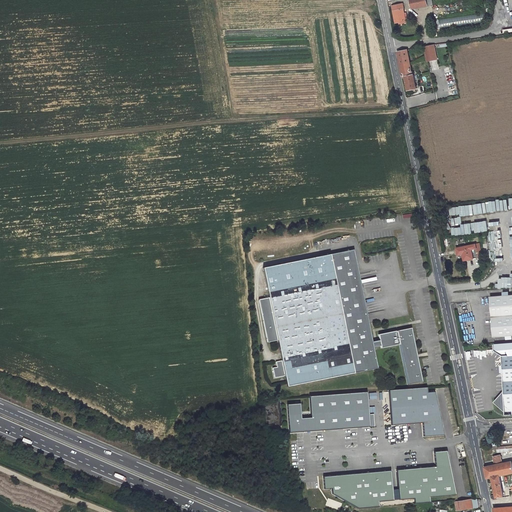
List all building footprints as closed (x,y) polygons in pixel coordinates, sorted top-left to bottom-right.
[(432,0),(410,0),(412,8),(433,4),(432,0)] [(442,14),(472,11),(472,2),(441,6),(442,14)] [(406,20),(402,4),(392,6),(396,23),(406,20)] [(440,19),(441,28),(485,23),(483,14),(440,19)] [(424,46),(427,62),(437,60),(434,44),(424,46)] [(413,75),(407,50),(398,52),(403,76),(405,76),(408,90),(417,88),(414,74),(413,75)] [(465,217),(465,207),(450,207),(450,217),(465,217)] [(489,233),(489,222),(452,225),(452,236),(489,233)] [(478,257),(475,244),(457,248),(458,255),(463,254),(464,260),(478,257)] [(372,340),(353,249),(262,268),(269,297),(258,299),(267,342),(277,340),(282,360),(276,361),(277,367),(272,368),(275,378),(285,376),(287,386),(378,368),(373,346),(381,345),(381,347),(399,344),(399,343),(408,383),(422,380),(417,356),(418,356),(417,353),(411,326),(396,329),(396,330),(378,333),(379,339),(372,340)] [(502,279),(502,288),(511,287),(511,281),(511,278),(502,279)] [(511,334),(511,294),(490,296),(493,336),(511,334)] [(511,356),(503,357),(505,391),(495,402),(506,412),(506,415),(511,414),(511,356)] [(426,389),(389,391),(391,425),(422,423),(423,437),(440,436),(437,393),(426,393),(426,389)] [(369,426),(366,391),(309,396),(310,417),(301,418),(302,431),(369,426)] [(302,431),(301,418),(300,418),(299,403),(286,404),(289,432),(302,431)] [(498,452),(511,450),(511,444),(497,446),(498,452)] [(396,470),(399,500),(414,498),(414,503),(430,502),(429,497),(456,495),(446,451),(434,452),(435,467),(396,470)] [(496,497),(504,495),(499,475),(511,472),(511,460),(511,461),(510,455),(500,457),(500,455),(493,456),(495,464),(485,467),(487,478),(492,477),(496,494),(491,495),(491,498),(493,499),(497,498),(496,497)] [(393,500),(391,470),(323,476),(324,489),(331,488),(332,493),(357,508),(379,507),(378,502),(393,500)] [(456,510),(477,507),(477,505),(482,505),(481,500),(479,499),(470,500),(454,502),(456,510)]
